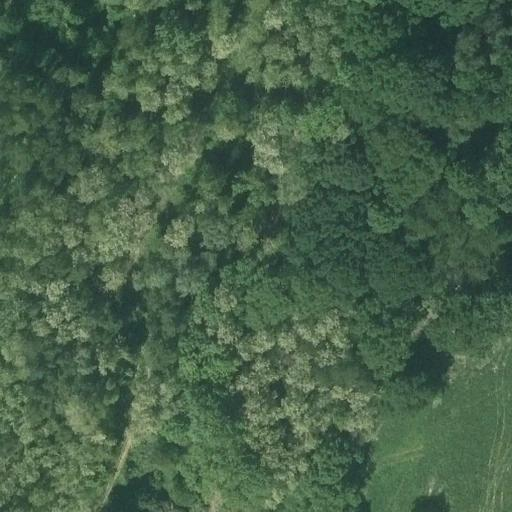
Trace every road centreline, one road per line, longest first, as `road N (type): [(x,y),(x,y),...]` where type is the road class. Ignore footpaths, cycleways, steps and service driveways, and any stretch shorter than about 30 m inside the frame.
road 1 (track): [(0,488),(123,276),(260,0)]
road 2 (track): [(234,411),(255,423),(332,308),(446,43),(475,0)]
road 3 (track): [(308,0),(305,72),(234,411)]
